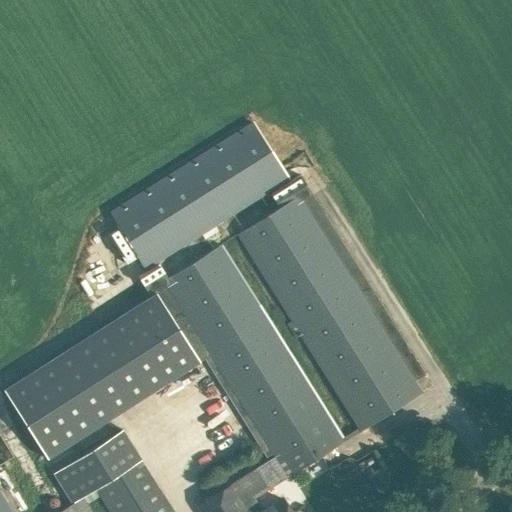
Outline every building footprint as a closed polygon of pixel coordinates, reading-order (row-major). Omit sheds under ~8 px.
[(253,120),(110,210),(147,268),(161,259),(290,178),(253,120)] [(357,428),(360,431),(422,391),(414,379),(426,372),(301,173),(270,193),(280,208),(237,235),(291,321),(287,324),(295,338),(300,335),(357,428)] [(288,476),(345,439),(222,244),(169,277),(159,263),(138,276),(150,296),(157,292),(201,361),(205,358),(267,455),(272,452),(275,456),(288,476)] [(5,388),(49,457),(201,361),(157,292),(150,296),(5,388)] [(122,430),(53,473),(71,503),(95,488),(141,459),(122,430)] [(204,511),(290,511),(282,498),(263,510),(255,496),(288,476),(275,456),(200,504),(204,511)] [(173,511),(141,459),(95,488),(100,496),(110,511),(173,511)] [(92,511),(88,504),(100,496),(95,488),(71,503),(56,511),(92,511)] [(11,511),(0,493),(0,511),(11,511)]
